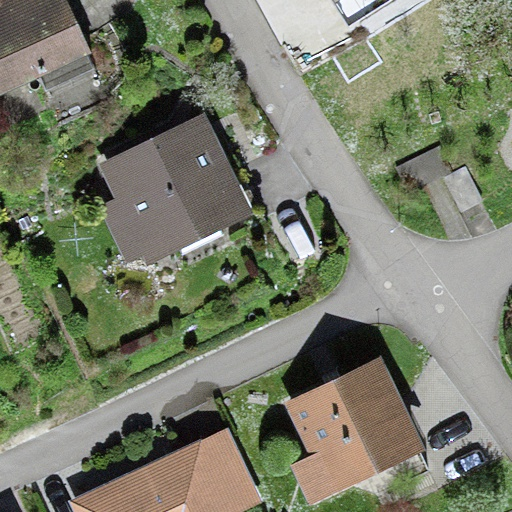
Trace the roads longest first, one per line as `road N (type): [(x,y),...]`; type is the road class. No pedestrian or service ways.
road 1 (residential): [(0,471),(424,288)]
road 2 (residential): [(424,288),(363,207),(234,0)]
road 3 (residential): [(511,405),(424,288)]
